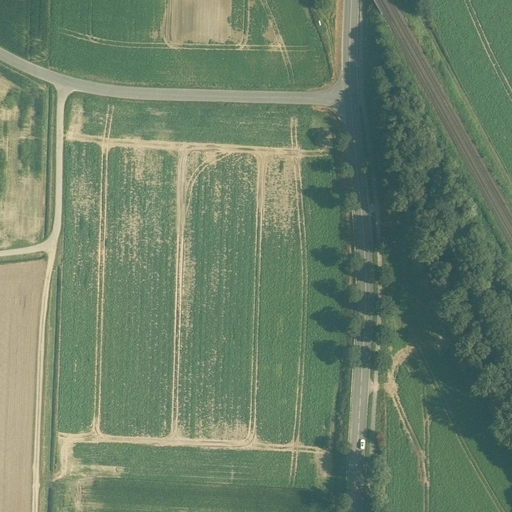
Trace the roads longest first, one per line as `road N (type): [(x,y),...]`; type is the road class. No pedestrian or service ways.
road 1 (secondary): [(350,100),(365,273),(354,511)]
road 2 (unclassified): [(62,77),(143,94),(350,100)]
road 3 (unclassified): [(56,242),(42,511)]
road 4 (track): [(511,178),(416,0)]
road 5 (unclassified): [(56,242),(62,77)]
